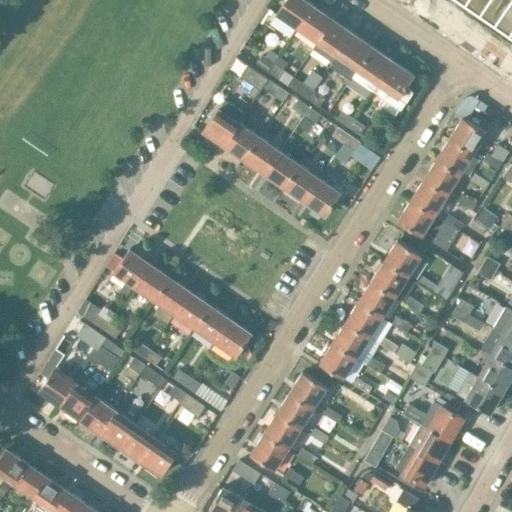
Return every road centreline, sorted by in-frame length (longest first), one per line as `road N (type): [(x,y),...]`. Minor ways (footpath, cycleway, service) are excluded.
road 1 (residential): [(463,64),(174,511)]
road 2 (residential): [(4,409),(259,0)]
road 3 (residential): [(151,511),(4,409)]
